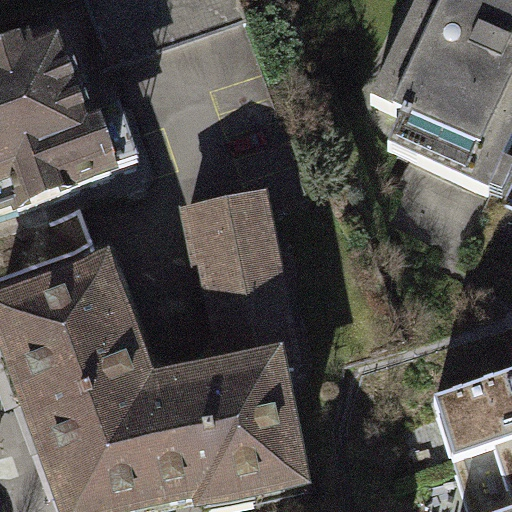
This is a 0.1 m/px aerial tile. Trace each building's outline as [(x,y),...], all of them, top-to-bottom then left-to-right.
[(83,0),(108,67),(243,19),(236,0),(83,0)] [(511,0),(421,0),(370,108),(402,123),(388,154),(409,164),(394,195),(399,197),(384,229),(474,271),(511,190),(511,0)] [(0,220),(138,173),(120,120),(93,129),(63,43),(0,65),(0,220)] [(261,204),(193,217),(227,382),(276,373),(294,370),(261,204)] [(139,511),(166,505),(143,396),(136,397),(122,357),(131,353),(102,277),(0,312),(0,325),(66,511),(139,511)] [(143,396),(166,505),(171,503),(199,495),(200,498),(248,488),(250,499),(298,489),(276,373),(227,382),(169,392),(143,396)] [(511,511),(511,380),(435,405),(469,511),(511,511)]
